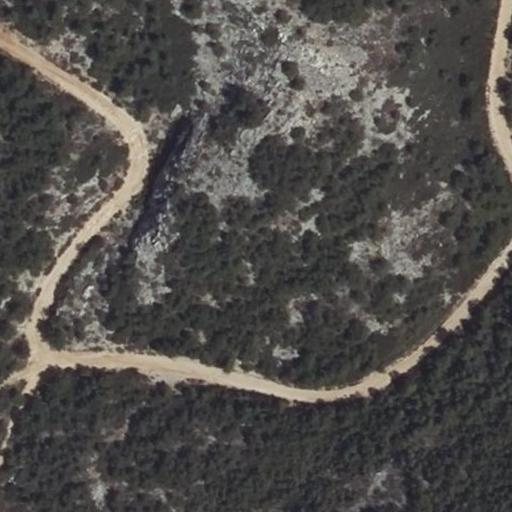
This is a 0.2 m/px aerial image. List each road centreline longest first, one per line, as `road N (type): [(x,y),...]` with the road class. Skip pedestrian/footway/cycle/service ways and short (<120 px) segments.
road 1 (track): [(54,362),(200,370),(293,398),(411,374),(511,267)]
road 2 (track): [(54,362),(51,281),(157,121),(60,29),(14,0)]
